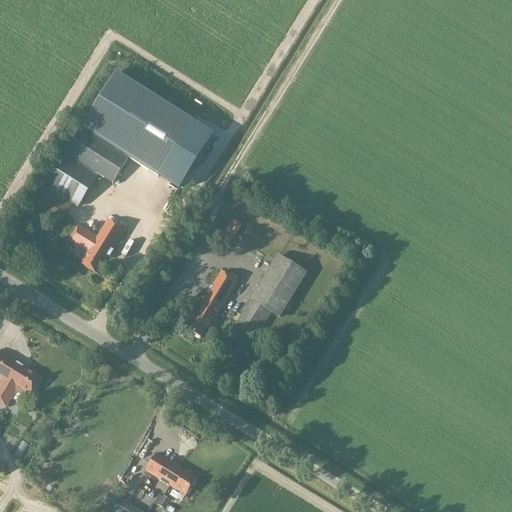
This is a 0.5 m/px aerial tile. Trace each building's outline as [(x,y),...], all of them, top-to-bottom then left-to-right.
[(117,73),(81,130),(128,160),(129,158),(158,177),(194,122),(117,73)] [(81,130),(65,154),(112,184),(128,160),(81,130)] [(77,207),(97,177),(64,156),(45,187),(77,207)] [(59,226),(72,205),(44,187),(31,209),(59,226)] [(226,252),(242,224),(232,218),(215,245),(226,252)] [(98,275),(125,230),(108,220),(97,237),(78,225),(68,241),(88,253),(81,264),(98,275)] [(306,274),(276,256),(234,326),(255,339),(272,311),(280,317),(306,274)] [(208,330),(238,281),(221,271),(193,316),(195,318),(188,330),(196,335),(195,335),(200,338),(206,328),(208,330)] [(40,378),(0,353),(0,377),(3,379),(0,383),(0,404),(6,408),(15,392),(27,399),(29,395),(40,378)] [(186,497),(196,480),(156,455),(146,472),(186,497)] [(273,474),(271,478),(281,483),(283,479),(273,474)]
